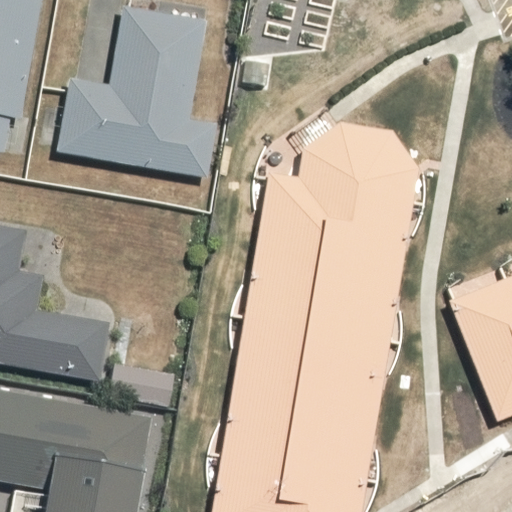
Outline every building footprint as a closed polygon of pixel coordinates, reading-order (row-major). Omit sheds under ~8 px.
[(0,0),(0,152),(21,156),(46,0),(0,0)] [(75,77),(64,151),(212,177),(221,125),(198,121),(216,21),(132,6),(119,84),(75,77)] [(218,511),(346,511),(408,119),(284,100),(218,511)] [(0,364),(104,384),(116,321),(51,310),(56,280),(28,275),(35,237),(0,230),(0,364)] [(511,255),(448,280),(499,406),(511,401),(511,255)] [(181,369),(124,357),(116,393),(173,406),(181,369)] [(0,386),(0,483),(54,493),(50,511),(149,511),(167,416),(0,386)]
